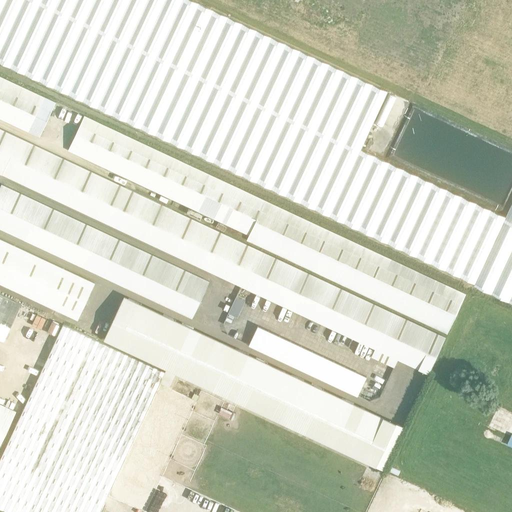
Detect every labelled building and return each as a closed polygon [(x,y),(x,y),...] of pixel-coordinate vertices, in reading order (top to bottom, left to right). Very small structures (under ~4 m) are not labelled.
[(206,6),(191,0),(0,0),(0,61),(474,283),(473,285),(511,302),(511,202),(506,216),(361,149),(388,91),(206,6)] [(221,0),(431,86),(467,0),(221,0)] [(0,75),(0,117),(39,136),(56,101),(0,75)] [(85,115),(83,119),(69,149),(249,234),(247,239),(447,333),(466,293),(263,198),(85,115)] [(0,172),(82,211),(246,287),(428,373),(446,335),(172,208),(99,175),(0,127),(0,172)] [(2,184),(0,186),(0,226),(193,317),(209,280),(2,184)] [(84,306),(95,282),(0,237),(0,282),(25,294),(78,319),(84,306)] [(0,293),(0,339),(4,341),(21,303),(0,293)] [(124,295),(104,338),(206,386),(378,467),(398,424),(124,295)] [(237,295),(230,311),(238,315),(246,299),(237,295)] [(63,325),(23,410),(0,459),(0,507),(10,511),(100,511),(125,458),(165,373),(63,325)] [(367,376),(258,325),(249,345),(357,396),(367,376)] [(0,446),(17,411),(0,403),(0,446)]
